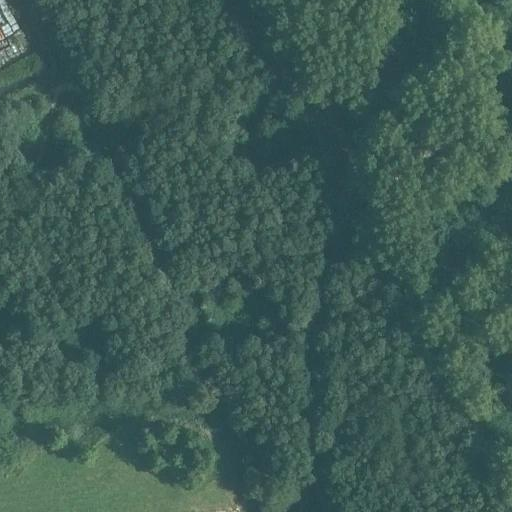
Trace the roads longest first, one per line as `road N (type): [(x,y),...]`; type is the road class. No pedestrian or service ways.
road 1 (unknown): [(336,259),(310,355),(302,511)]
road 2 (unknown): [(266,0),(362,177)]
